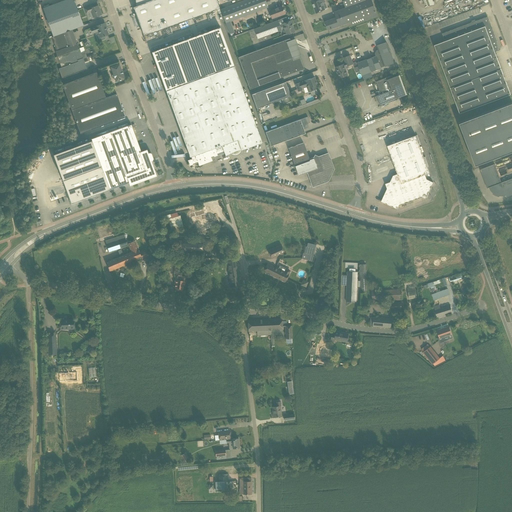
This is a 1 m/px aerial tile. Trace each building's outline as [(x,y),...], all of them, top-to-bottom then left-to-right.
[(53,36),(72,29),(83,25),(73,0),(65,0),(43,8),(53,36)] [(151,0),(133,7),(143,35),(219,8),(216,0),(151,0)] [(245,0),(220,9),(225,23),(267,7),(264,0),(245,0)] [(311,0),(316,13),(324,10),(322,3),(325,2),(324,0),(311,0)] [(325,22),(328,30),(351,22),(352,25),(378,16),(371,0),(342,0),(346,8),(334,12),(336,17),(325,22)] [(424,0),(427,6),(434,4),(441,22),(485,5),(483,0),(424,0)] [(93,6),(84,9),(86,13),(91,12),(93,18),(102,15),(98,5),(94,7),(93,6)] [(282,6),(269,11),(271,19),(285,14),(285,13),(285,12),(285,11),(284,10),(283,9),(282,6)] [(288,22),(286,17),(254,29),(254,30),(257,39),(281,30),(280,28),(283,26),(286,34),(294,31),(290,21),(288,22)] [(495,52),(500,50),(489,20),(489,19),(488,19),(488,18),(487,18),(486,18),(485,18),(484,18),(475,21),(475,20),(471,21),(472,22),(442,34),(445,41),(434,45),(460,114),(511,94),(495,52)] [(98,31),(100,37),(108,35),(106,29),(107,29),(105,23),(96,26),(91,29),(92,33),(98,31)] [(234,66),(220,27),(152,52),(166,91),(190,157),(191,157),(192,159),(188,160),(190,165),(198,162),(199,166),(210,161),(209,158),(224,153),(225,156),(231,154),(232,154),(232,155),(233,155),(234,155),(235,155),(236,155),(237,155),(238,154),(239,154),(239,153),(240,153),(240,152),(241,151),(241,150),(262,142),(234,66)] [(53,36),(52,37),(57,51),(55,51),(57,56),(79,48),(72,29),(53,36)] [(238,57),(241,66),(293,47),(289,38),(238,57)] [(376,56),(357,63),(359,66),(360,71),(362,75),(381,68),(385,66),(394,63),(391,53),(390,49),(388,45),(387,42),(377,46),(378,50),(379,52),(375,54),(376,56)] [(241,66),(250,89),(259,86),(257,80),(278,72),(280,78),(304,69),(299,55),(296,56),(293,47),(241,66)] [(61,67),(58,68),(62,78),(87,69),(84,62),(88,61),(85,51),(81,53),(79,48),(57,56),(61,67)] [(336,67),(340,78),(345,76),(345,74),(347,73),(344,67),(353,64),(350,56),(344,58),(346,63),(336,67)] [(114,78),(116,82),(125,79),(119,64),(110,67),(113,74),(112,75),(112,76),(112,77),(113,78),(114,78)] [(62,84),(80,133),(125,117),(116,93),(106,97),(96,72),(62,84)] [(392,76),(376,82),(380,92),(381,94),(376,96),(380,106),(399,99),(399,97),(407,94),(400,75),(392,78),(392,76)] [(299,83),(295,84),(298,92),(302,90),(301,88),(303,87),(306,93),(307,94),(310,93),(310,92),(316,89),(317,89),(316,85),(317,85),(314,77),(304,81),(305,82),(300,83),(299,83)] [(251,94),(257,109),(281,100),(282,103),(286,101),(285,98),(287,97),(288,99),(291,98),(290,96),(285,82),(251,94)] [(511,103),(459,123),(475,166),(511,151),(511,103)] [(281,126),(266,132),(271,146),(286,141),(305,134),(304,129),(308,128),(307,125),(307,124),(309,123),(309,122),(308,117),(281,126)] [(63,180),(71,204),(129,183),(130,185),(156,176),(151,161),(152,160),(153,158),(151,153),(149,153),(148,153),(147,149),(141,151),(131,124),(53,153),(63,180)] [(393,176),(381,202),(394,208),(427,195),(433,182),(427,179),(425,175),(430,173),(416,135),(387,146),(398,174),(393,176)] [(308,172),(313,186),(328,181),(333,169),(328,154),(317,158),(317,157),(315,156),(314,158),(310,160),(303,143),(288,148),(298,175),(308,172)] [(506,195),(506,197),(511,194),(511,178),(501,183),(495,164),(480,170),(487,188),(489,188),(491,190),(493,193),(496,195),(499,196),(502,196),(506,195)] [(203,209),(196,212),(197,215),(200,214),(202,219),(204,225),(205,230),(213,227),(211,222),(214,221),(212,215),(213,215),(212,212),(206,214),(205,214),(203,209)] [(120,248),(127,246),(124,235),(115,237),(120,248)] [(170,244),(175,244),(175,236),(164,236),(164,241),(170,241),(170,244)] [(115,237),(106,240),(107,244),(106,244),(108,252),(120,248),(115,237)] [(198,252),(203,253),(203,242),(192,241),(192,242),(186,242),(186,241),(179,241),(178,250),(198,252)] [(120,263),(122,266),(136,260),(135,258),(141,256),(142,259),(147,256),(145,250),(139,253),(134,242),(128,244),(131,252),(123,255),(125,261),(120,263)] [(268,251),(271,259),(285,253),(281,245),(268,251)] [(303,253),(301,259),(307,260),(310,261),(313,261),(314,257),(311,256),(308,255),(308,254),(303,253)] [(106,263),(109,271),(122,266),(120,263),(125,261),(123,255),(106,263)] [(172,273),(176,274),(177,265),(178,259),(177,258),(169,260),(167,270),(172,271),(172,273)] [(227,288),(227,293),(241,291),(236,260),(227,261),(231,288),(227,288)] [(267,264),(263,272),(285,282),(287,278),(289,274),(291,270),(286,268),(285,272),(267,264)] [(346,301),(356,302),(357,272),(347,271),(346,296),(346,301)] [(175,290),(182,291),(182,289),(183,289),(183,286),(185,286),(186,276),(176,275),(174,284),(175,285),(175,288),(175,290)] [(407,288),(409,299),(417,298),(415,287),(407,288)] [(433,294),(432,294),(434,300),(450,294),(447,289),(440,291),(439,290),(436,291),(437,291),(437,292),(433,294)] [(372,291),(372,301),(402,300),(402,290),(372,291)] [(391,307),(390,307),(390,310),(392,311),(394,311),(394,309),(402,309),(401,302),(394,302),(391,302),(391,307)] [(434,306),(436,317),(452,313),(450,305),(440,308),(440,305),(434,306)] [(370,326),(391,328),(392,323),(392,319),(382,318),(371,317),(370,321),(370,326)] [(60,320),(60,329),(74,329),(74,320),(67,320),(67,319),(60,320)] [(247,320),(248,331),(269,330),(269,319),(268,319),(247,320)] [(269,319),(269,330),(269,335),(270,335),(271,338),(275,338),(274,334),(279,334),(282,334),(282,329),(282,324),(282,323),(282,319),(270,319),(269,319)] [(449,327),(437,331),(439,336),(440,338),(439,339),(438,340),(439,342),(440,343),(442,343),(444,342),(445,341),(445,339),(444,337),(451,334),(449,327)] [(335,339),(347,342),(349,334),(336,331),(335,334),(332,334),(331,339),(335,340),(335,339)] [(56,335),(48,335),(48,355),(56,355),(56,335)] [(320,342),(318,356),(329,358),(330,351),(327,350),(328,343),(327,343),(320,342)] [(84,351),(89,355),(94,348),(89,344),(84,351)] [(430,347),(423,352),(433,364),(435,366),(445,360),(443,356),(439,358),(430,347)] [(76,372),(58,373),(59,382),(77,381),(76,372)] [(272,407),(273,417),(281,416),(280,406),(281,406),(280,401),(276,402),(276,406),(272,407)] [(218,432),(219,441),(226,440),(231,439),(230,431),(218,432)] [(229,444),(229,449),(239,448),(238,438),(231,439),(226,440),(227,443),(232,442),(232,444),(229,444)] [(182,455),(181,456),(186,463),(187,462),(190,460),(185,453),(182,455)] [(218,481),(214,481),(214,489),(228,489),(227,474),(218,474),(218,481)] [(239,489),(239,494),(251,494),(251,478),(240,478),(240,489),(239,489)]
